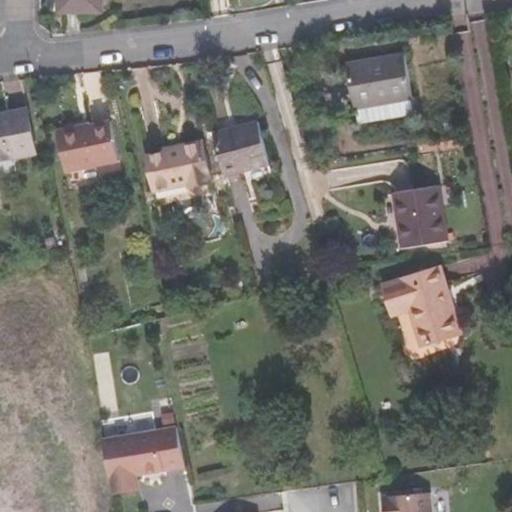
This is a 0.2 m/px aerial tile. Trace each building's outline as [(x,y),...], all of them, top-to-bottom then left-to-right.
[(61,0),(62,12),(103,12),(103,0),(61,0)] [(460,32),(465,123),(496,122),(491,19),(470,21),(470,31),(460,32)] [(356,108),(390,102),(413,98),(415,98),(407,53),(348,63),(356,108)] [(413,98),(390,102),(392,117),(416,112),(413,98)] [(0,158),(18,156),(37,152),(29,110),(9,113),(10,116),(0,118),(0,158)] [(59,132),(67,172),(121,160),(113,121),(59,132)] [(217,138),(227,176),(271,164),(260,121),(238,127),(239,132),(217,138)] [(238,127),(216,133),(217,138),(239,132),(238,127)] [(149,157),(156,191),(190,183),(191,186),(213,181),(204,141),(182,146),(183,149),(149,157)] [(18,156),(0,158),(0,174),(3,174),(1,165),(19,162),(18,156)] [(504,249),(497,161),(481,162),(488,250),(504,249)] [(396,193),(405,247),(449,240),(441,186),(396,193)] [(410,302),(412,310),(423,346),(463,333),(443,267),(385,285),(392,308),(410,302)] [(394,316),(412,310),(410,302),(392,308),(394,316)] [(179,428),(105,441),(114,494),(133,491),(130,476),(138,475),(186,466),(179,428)] [(141,490),(138,475),(130,476),(133,491),(141,490)] [(432,511),(430,492),(384,497),(384,511),(432,511)]
